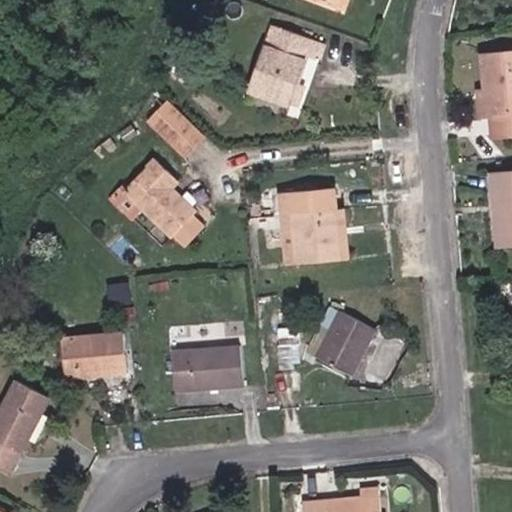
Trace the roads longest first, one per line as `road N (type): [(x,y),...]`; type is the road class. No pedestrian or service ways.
road 1 (residential): [(452,438),(426,90),(432,0)]
road 2 (residential): [(452,438),(228,459),(159,478),(112,511)]
